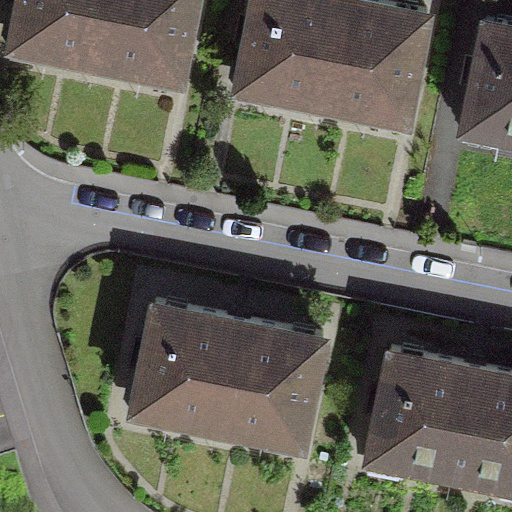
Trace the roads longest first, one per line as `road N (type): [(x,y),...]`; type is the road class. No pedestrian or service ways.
road 1 (residential): [(511,301),(85,222),(6,237)]
road 2 (residential): [(93,511),(60,450),(6,237)]
